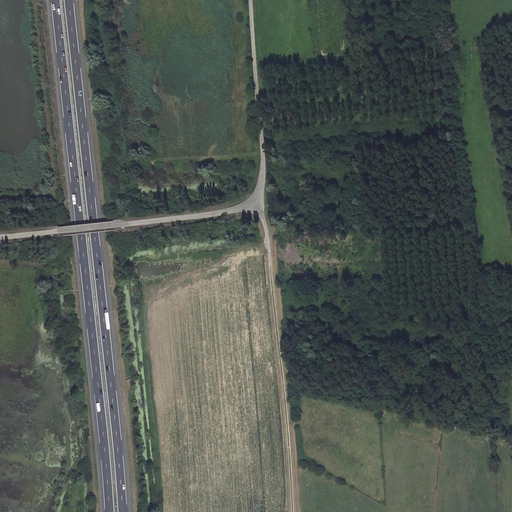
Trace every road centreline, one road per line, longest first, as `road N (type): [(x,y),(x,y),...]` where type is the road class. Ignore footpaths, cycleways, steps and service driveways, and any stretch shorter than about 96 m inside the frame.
road 1 (motorway): [(55,0),(109,511)]
road 2 (motorway): [(122,511),(69,0)]
road 3 (unclassified): [(250,0),(263,173),(256,198),(234,210),(0,235)]
road 4 (track): [(256,198),(291,511)]
